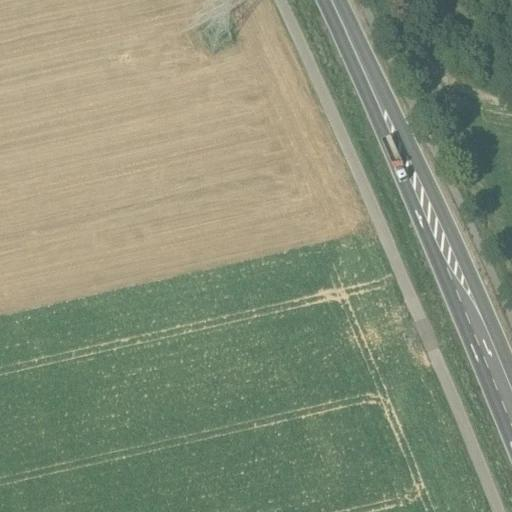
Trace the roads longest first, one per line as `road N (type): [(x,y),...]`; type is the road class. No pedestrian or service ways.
road 1 (track): [(495,511),(279,0)]
road 2 (secondary): [(511,420),(328,0)]
